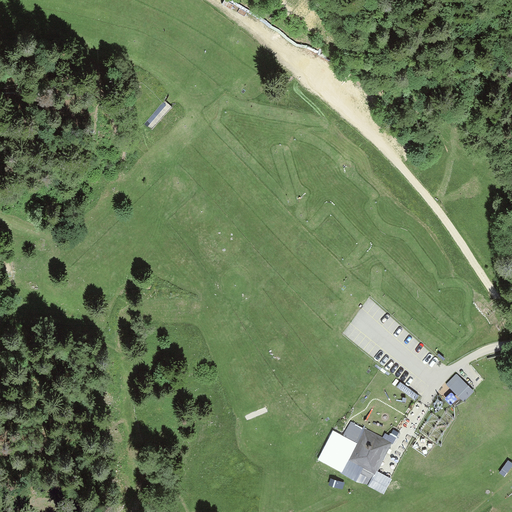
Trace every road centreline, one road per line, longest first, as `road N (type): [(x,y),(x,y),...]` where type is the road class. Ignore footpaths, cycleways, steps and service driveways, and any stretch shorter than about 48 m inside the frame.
road 1 (track): [(511,316),(406,171),(319,86),(210,0)]
road 2 (residential): [(377,487),(452,366),(511,345)]
